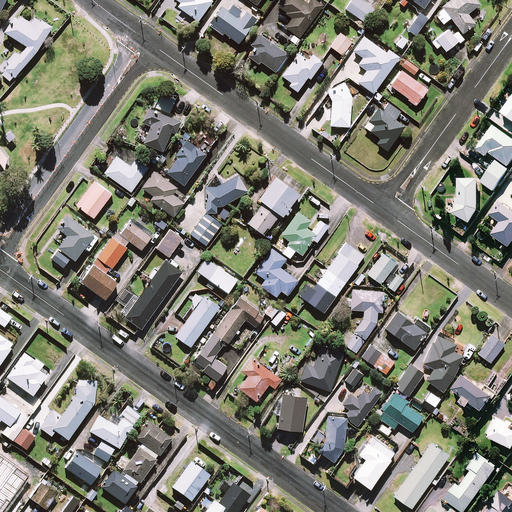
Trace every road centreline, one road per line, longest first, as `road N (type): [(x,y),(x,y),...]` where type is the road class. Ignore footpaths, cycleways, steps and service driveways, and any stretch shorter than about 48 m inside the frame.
road 1 (residential): [(0,268),(338,511)]
road 2 (residential): [(147,41),(386,212)]
road 3 (residential): [(147,41),(0,245)]
road 4 (residential): [(511,35),(386,212)]
road 5 (residential): [(386,212),(511,302)]
